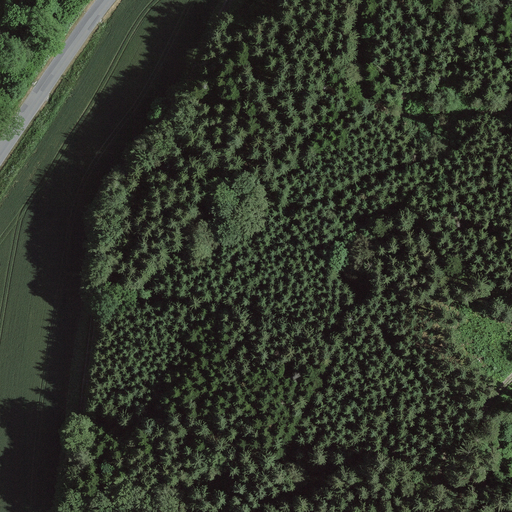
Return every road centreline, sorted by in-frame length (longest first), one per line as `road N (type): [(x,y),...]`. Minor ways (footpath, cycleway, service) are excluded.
road 1 (track): [(81,511),(107,200),(180,97),(223,0)]
road 2 (track): [(367,0),(367,99),(401,120),(511,113)]
road 3 (tertiary): [(105,0),(0,153)]
road 4 (track): [(511,367),(464,428),(437,511)]
